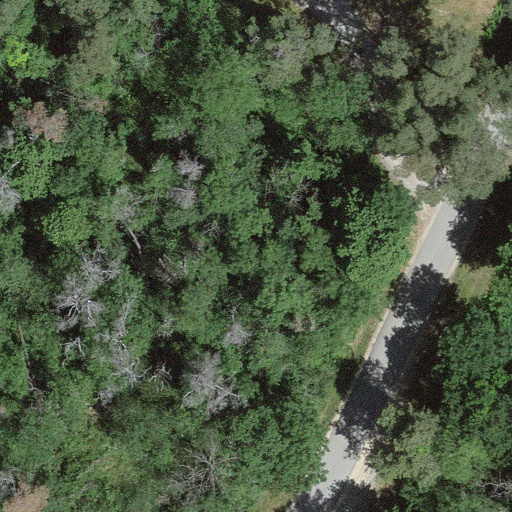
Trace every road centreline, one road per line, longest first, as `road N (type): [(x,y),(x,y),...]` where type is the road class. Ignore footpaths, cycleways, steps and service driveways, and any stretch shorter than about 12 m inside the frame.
road 1 (unclassified): [(511,90),(390,355),(304,511)]
road 2 (track): [(451,226),(399,168),(331,14),(315,0)]
